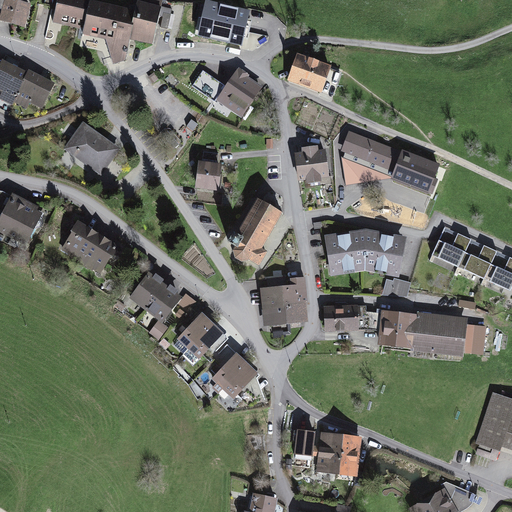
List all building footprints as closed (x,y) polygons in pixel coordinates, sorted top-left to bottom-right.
[(30,4),(15,0),(2,0),(0,9),(0,23),(23,30),(30,4)] [(135,0),(133,8),(98,0),(56,0),(52,22),(82,29),(81,34),(104,39),(114,67),(126,62),(131,40),(153,45),(163,0),(135,0)] [(216,9),(198,5),(192,37),(255,49),(260,25),(216,16),(216,9)] [(330,68),(298,56),(289,80),(333,96),(340,74),(329,70),(330,68)] [(54,85),(0,60),(0,92),(2,94),(0,97),(0,99),(26,112),(29,105),(43,111),(54,85)] [(260,88),(237,71),(224,89),(216,84),(203,104),(213,111),(220,101),(241,116),(260,88)] [(120,150),(81,124),(64,150),(103,175),(120,150)] [(439,166),(349,133),(341,155),(347,157),(342,168),(364,176),(369,164),(394,173),(392,177),(429,191),(439,166)] [(302,152),(294,153),(298,181),(307,180),(307,184),(322,182),(322,179),(330,177),(326,150),(319,150),(318,146),(302,148),(302,152)] [(270,161),(271,174),(281,174),(280,160),(270,161)] [(222,163),(198,161),(196,190),(220,192),(222,163)] [(43,214),(11,198),(0,219),(0,234),(25,248),(43,214)] [(283,214),(256,199),(231,245),(236,247),(234,252),(235,259),(243,263),(250,261),(259,266),(268,252),(263,249),(283,214)] [(120,247),(79,222),(62,252),(101,276),(120,247)] [(364,230),(323,237),(329,279),(362,273),(400,279),(408,240),(364,230)] [(454,249),(437,242),(431,258),(511,293),(511,292),(511,259),(505,272),(492,266),(497,253),(484,247),(479,259),(466,254),(471,241),(460,236),(454,249)] [(184,299),(150,274),(131,300),(164,324),(184,299)] [(268,287),(260,288),(262,311),(264,311),(267,328),(311,324),(309,304),(311,304),(308,279),(293,280),(294,287),(288,288),(288,278),(268,279),(268,287)] [(387,279),(384,295),(409,299),(412,283),(387,279)] [(460,301),(460,308),(476,310),(476,303),(460,301)] [(360,306),(323,308),(324,332),(361,331),(360,306)] [(485,320),(381,309),(377,345),(481,356),(485,320)] [(226,336),(203,314),(178,341),(201,361),(226,336)] [(159,321),(150,333),(160,341),(169,329),(159,321)] [(261,375),(238,355),(214,381),(218,384),(214,389),(219,395),(224,391),(235,401),(261,375)] [(511,400),(492,394),(475,445),(501,454),(503,447),(511,450),(511,400)] [(315,431),(296,430),(294,453),(313,455),(315,431)] [(360,436),(320,433),(315,473),(356,476),(360,436)] [(264,459),(263,434),(247,435),(248,460),(264,459)] [(444,489),(409,510),(410,511),(461,511),(469,508),(474,503),(476,495),(447,481),(442,484),(444,489)] [(277,511),(281,496),(255,491),(251,510),(247,509),(246,511),(277,511)]
